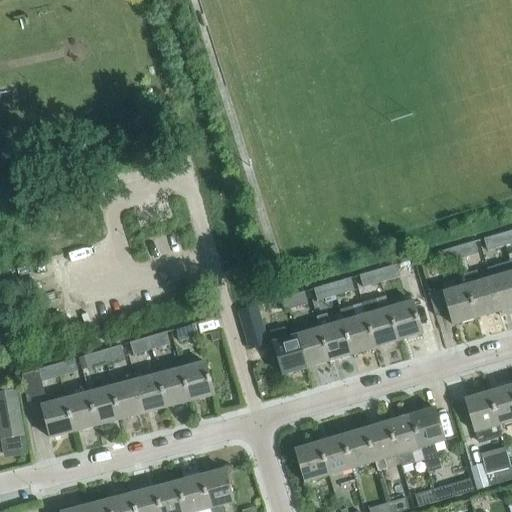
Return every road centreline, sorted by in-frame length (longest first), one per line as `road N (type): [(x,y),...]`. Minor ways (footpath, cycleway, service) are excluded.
road 1 (residential): [(255,424),(511,347)]
road 2 (residential): [(0,493),(255,424)]
